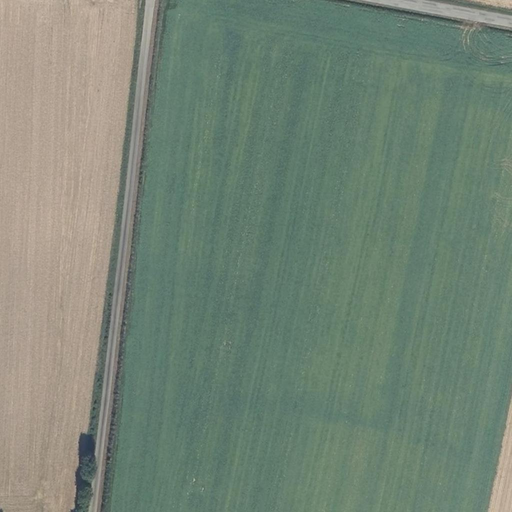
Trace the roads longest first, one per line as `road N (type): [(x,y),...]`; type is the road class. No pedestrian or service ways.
road 1 (unclassified): [(150,0),(91,511)]
road 2 (tertiary): [(391,0),(511,21)]
